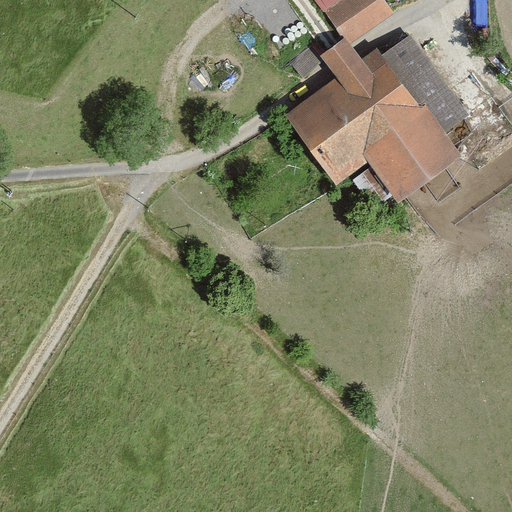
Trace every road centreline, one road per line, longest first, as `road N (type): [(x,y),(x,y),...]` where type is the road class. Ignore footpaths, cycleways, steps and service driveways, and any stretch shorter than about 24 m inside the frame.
road 1 (track): [(444,0),(211,154),(154,168),(0,182)]
road 2 (track): [(0,431),(154,168)]
